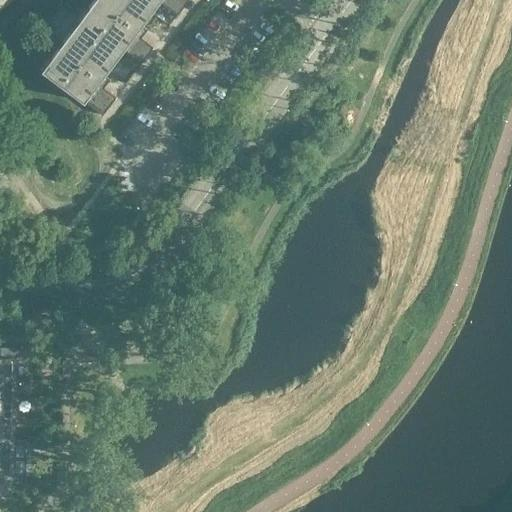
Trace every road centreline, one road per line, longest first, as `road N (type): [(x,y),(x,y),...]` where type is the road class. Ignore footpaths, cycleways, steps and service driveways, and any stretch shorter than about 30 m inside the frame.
road 1 (tertiary): [(0,287),(92,288),(138,275),(334,25)]
road 2 (residential): [(153,165),(155,133),(256,0)]
